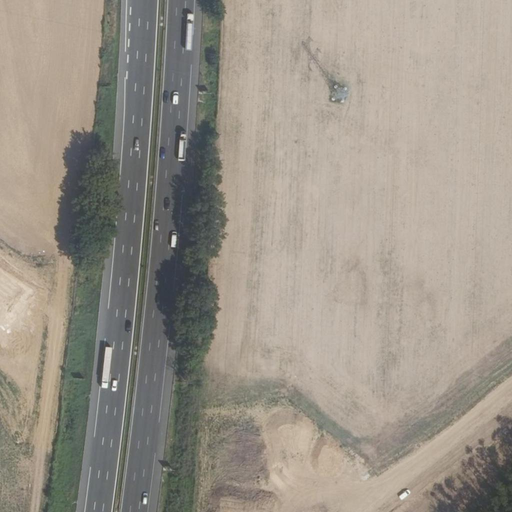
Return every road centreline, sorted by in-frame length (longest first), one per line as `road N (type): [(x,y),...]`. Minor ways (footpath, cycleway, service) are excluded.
road 1 (motorway): [(134,511),(180,0)]
road 2 (motorway): [(140,0),(136,154),(99,511)]
road 3 (track): [(0,312),(59,363),(40,511)]
road 4 (track): [(394,511),(511,405)]
